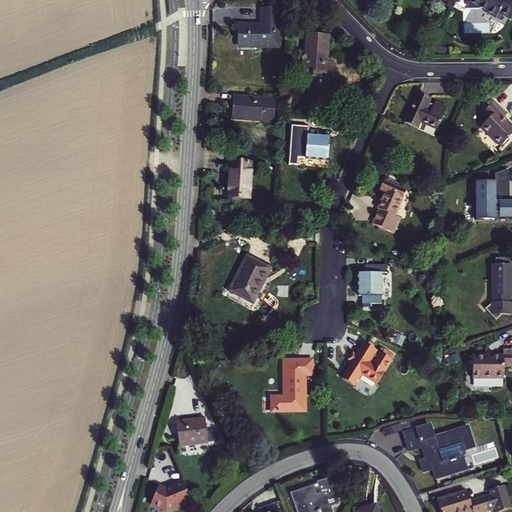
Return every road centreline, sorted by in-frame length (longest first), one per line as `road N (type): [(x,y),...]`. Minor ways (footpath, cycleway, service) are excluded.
road 1 (tertiary): [(193,0),(178,277),(118,511)]
road 2 (residential): [(328,330),(329,219),(398,66)]
road 3 (residential): [(220,511),(286,466),(353,449),(388,466),(414,511)]
